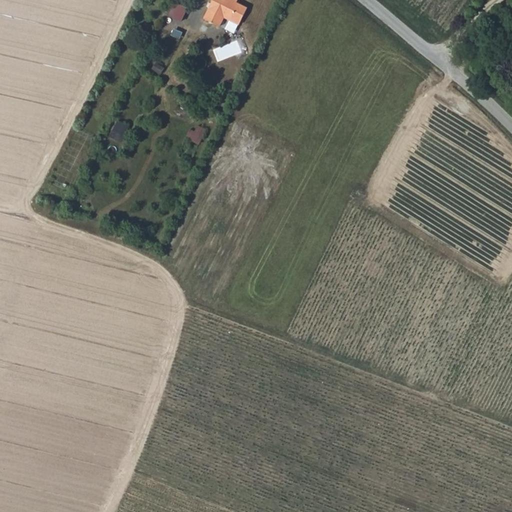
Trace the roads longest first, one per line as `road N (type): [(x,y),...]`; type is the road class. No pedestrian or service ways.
road 1 (track): [(127,0),(18,210),(154,261),(180,291),(183,304),(145,428),(109,511)]
road 2 (unclassified): [(362,0),(511,127)]
